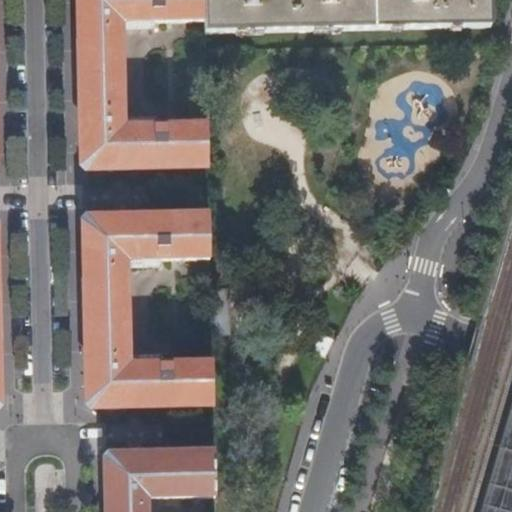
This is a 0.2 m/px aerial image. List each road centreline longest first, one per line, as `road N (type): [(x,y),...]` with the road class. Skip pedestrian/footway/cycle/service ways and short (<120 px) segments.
road 1 (residential): [(43,433),(34,0)]
road 2 (residential): [(415,318),(433,234),(480,176),(511,73)]
road 3 (residential): [(314,511),(358,350),(379,324),(415,318)]
